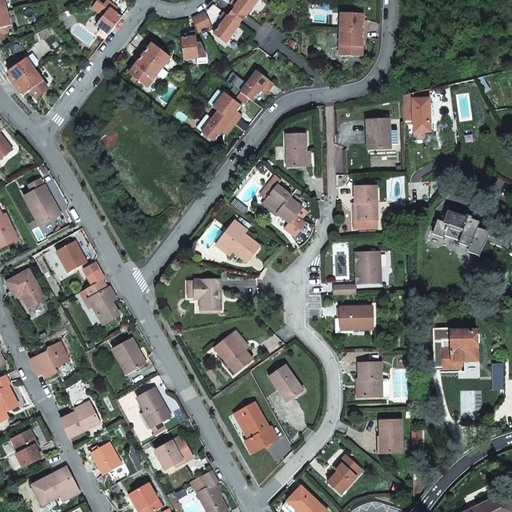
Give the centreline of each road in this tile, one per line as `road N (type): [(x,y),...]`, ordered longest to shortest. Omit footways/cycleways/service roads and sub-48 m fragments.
road 1 (residential): [(250,507),(323,432),(332,408),(332,371),(296,321),(296,271),(328,207),(324,95)]
road 2 (residential): [(324,95),(287,102),(268,120),(130,291)]
road 3 (residential): [(250,507),(130,291)]
road 4 (residential): [(0,310),(99,511)]
road 5 (residential): [(146,0),(41,142)]
road 6 (residential): [(130,291),(41,142)]
road 7 (residential): [(390,0),(380,73),(360,89),(324,95)]
road 8 (residential): [(419,511),(465,464),(511,439)]
